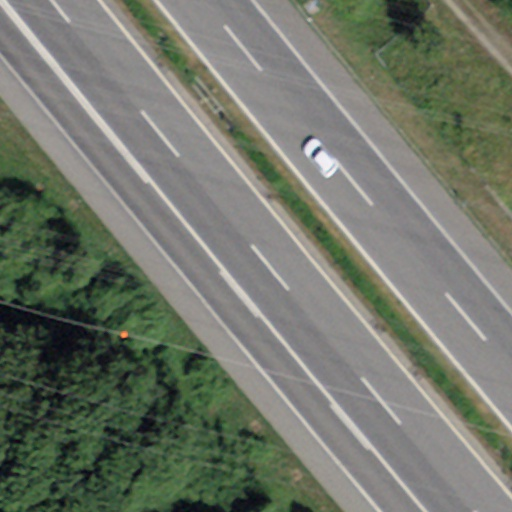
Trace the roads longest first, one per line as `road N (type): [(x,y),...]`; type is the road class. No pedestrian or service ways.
road 1 (motorway): [(511,376),(199,0)]
road 2 (unclassified): [(167,511),(511,243)]
road 3 (motorway): [(196,192),(473,511)]
road 4 (motorway): [(0,40),(115,175),(196,192)]
road 5 (motorway): [(47,0),(196,192)]
